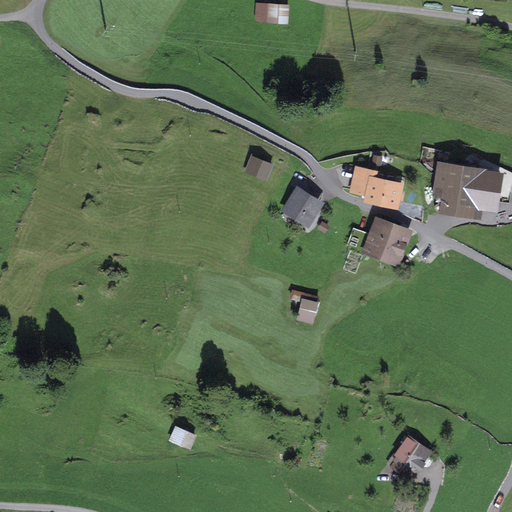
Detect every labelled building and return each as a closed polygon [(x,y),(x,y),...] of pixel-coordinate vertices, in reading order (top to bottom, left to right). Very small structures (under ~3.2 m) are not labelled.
[(257,19),(285,21),(286,7),(258,5),(257,19)] [(483,173),(447,167),(449,152),(423,146),(419,162),(430,173),(436,174),(437,172),(450,174),(445,209),(476,214),(483,173)] [(252,158),(248,171),(266,178),(271,165),(252,158)] [(398,194),(400,186),(371,180),(373,172),(356,168),(351,190),(368,194),(367,198),(396,204),(397,198),(400,199),(401,194),(398,194)] [(308,221),(318,204),(297,191),(287,208),(308,221)] [(378,222),(373,236),(354,229),(348,246),(367,253),(368,249),(396,260),(406,232),(378,222)] [(303,301),(299,317),(311,320),(317,297),(293,291),(291,298),(303,301)] [(176,428),(171,439),(188,446),(193,435),(176,428)] [(408,437),(393,458),(392,457),(388,463),(407,476),(413,467),(417,469),(429,452),(408,437)]
